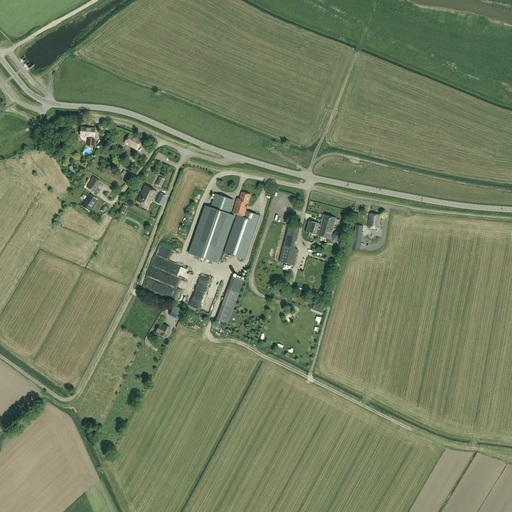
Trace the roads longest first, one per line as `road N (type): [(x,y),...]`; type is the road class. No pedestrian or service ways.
road 1 (tertiary): [(511,210),(311,177),(121,111),(48,103),(0,57)]
road 2 (track): [(129,289),(69,399),(0,355)]
